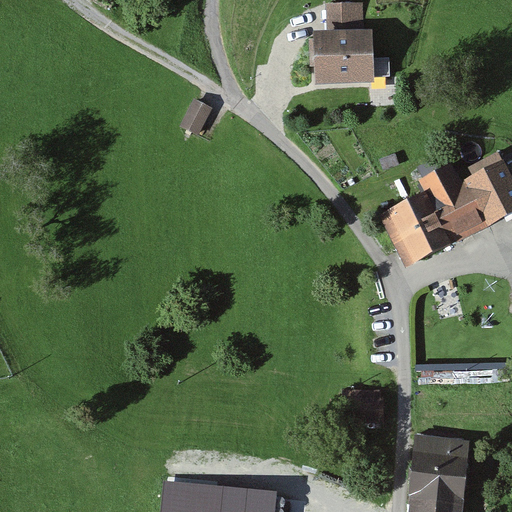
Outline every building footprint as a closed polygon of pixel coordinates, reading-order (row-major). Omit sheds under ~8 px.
[(337,32),(312,32),(312,84),(375,83),(375,8),(337,8),(337,32)] [(194,100),(181,127),(199,136),(212,109),(194,100)] [(410,194),(375,211),(402,265),(445,243),(443,239),(509,206),(486,162),(445,182),(435,162),(402,179),(410,194)] [(379,392),(339,391),(339,423),(379,423),(379,392)] [(460,511),(467,439),(416,434),(409,511),(460,511)]
